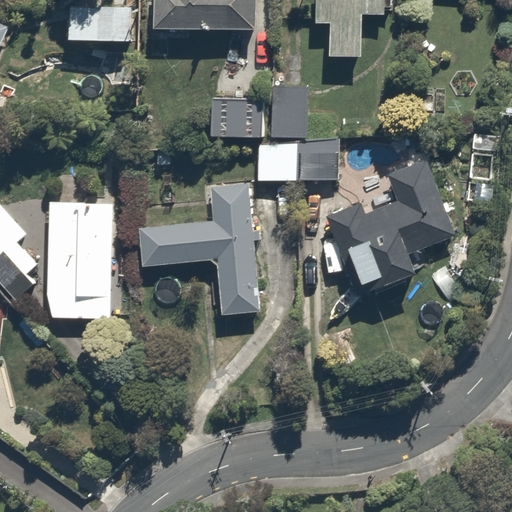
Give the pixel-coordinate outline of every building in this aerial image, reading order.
[(165,0),(165,33),(267,35),(267,0),(165,0)] [(338,61),(382,64),(385,18),(398,19),(398,0),(321,0),(320,28),(340,29),(338,61)] [(71,7),(71,42),(139,41),(139,6),(71,7)] [(0,21),(0,62),(14,27),(0,21)] [(264,186),(337,186),(338,146),(309,146),(309,91),(274,91),(274,103),(273,144),(264,144),(264,186)] [(219,103),(218,143),(264,144),(273,144),(274,103),(219,103)] [(401,205),(377,214),(373,203),(332,218),(364,304),(435,278),(425,251),(461,238),(433,162),(391,177),(401,205)] [(148,234),(152,275),(224,268),(229,316),(269,312),(258,190),(215,194),(219,227),(148,234)] [(0,280),(24,307),(45,287),(36,277),(44,269),(22,246),(34,236),(3,202),(0,204),(0,280)] [(124,206),(57,203),(52,318),(119,321),(124,206)]
